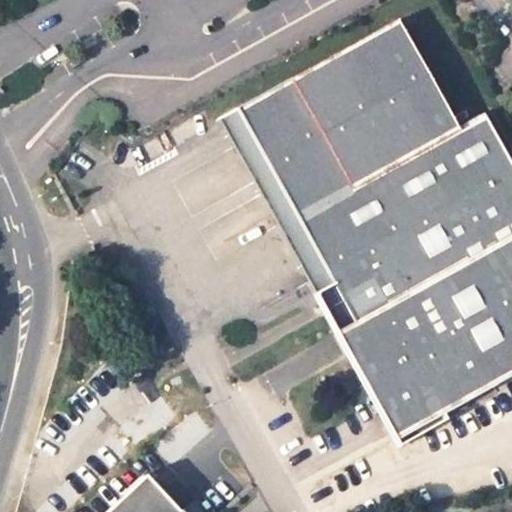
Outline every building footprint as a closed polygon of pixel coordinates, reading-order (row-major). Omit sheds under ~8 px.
[(223,118),(288,237),(303,229),(414,430),(493,386),(511,375),(511,168),(482,115),(456,129),(396,21),(341,52),(223,118)] [(223,118),(217,121),(283,240),(288,237),(223,118)] [(392,439),(394,442),(414,430),(303,229),(288,237),(283,240),(306,283),(335,335),(347,357),(376,409),(392,439)] [(493,386),(414,430),(417,436),(496,393),(493,386)] [(175,511),(143,477),(105,511),(175,511)] [(202,511),(196,498),(181,511),(202,511)]
